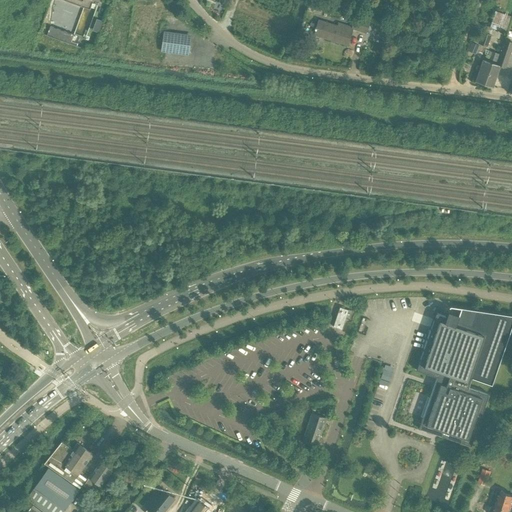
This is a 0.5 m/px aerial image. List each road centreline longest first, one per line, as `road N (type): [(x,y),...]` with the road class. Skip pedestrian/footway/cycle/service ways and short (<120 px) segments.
road 1 (secondary): [(109,362),(202,315),(307,284),(419,272),(511,278)]
road 2 (secondary): [(511,247),(391,246),(293,261),(198,289),(130,322)]
road 3 (unclassified): [(511,98),(273,64),(235,44),(189,0)]
road 4 (unclassified): [(336,511),(176,443),(125,403)]
road 5 (secondary): [(0,251),(77,358)]
